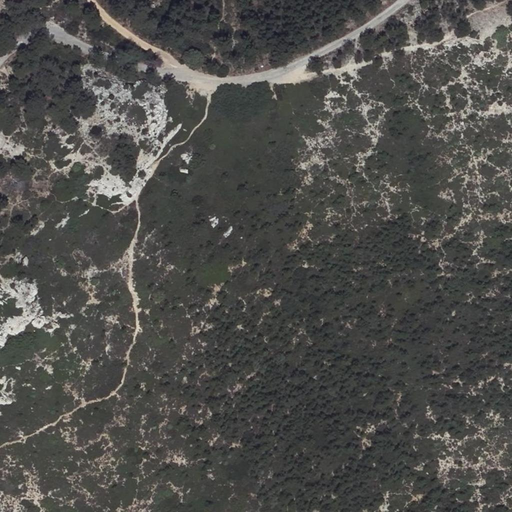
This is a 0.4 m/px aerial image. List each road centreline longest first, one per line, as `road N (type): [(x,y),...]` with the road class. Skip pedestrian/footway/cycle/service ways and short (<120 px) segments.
road 1 (track): [(216,85),(51,31),(26,31),(0,54)]
road 2 (track): [(410,0),(279,77),(216,85)]
road 3 (track): [(92,0),(131,39),(216,85)]
